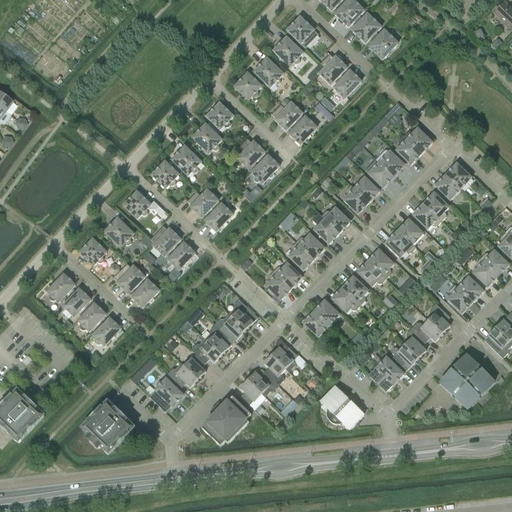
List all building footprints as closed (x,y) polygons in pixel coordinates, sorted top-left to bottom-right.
[(318,0),(332,13),(344,0),(318,0)] [(351,0),(350,0),(335,16),(349,29),(365,13),(361,9),(361,6),(361,4),(359,3),(358,2),(355,3),(351,0)] [(511,12),(504,5),(494,15),(504,25),(503,26),(508,31),(510,29),(511,30),(511,12)] [(368,16),(352,32),(366,46),(382,29),(377,25),(378,22),(378,20),(376,19),(375,18),(372,19),(368,16)] [(300,19),(287,33),(305,50),(318,36),(314,32),(300,19)] [(385,32),(369,49),(383,62),(399,45),(394,41),(395,38),(395,36),(393,35),(391,35),(388,36),(385,32)] [(287,39),(274,53),(290,69),(294,65),(297,66),(299,65),(300,64),(300,62),(300,59),(304,55),(287,39)] [(335,61),(334,60),(330,56),(321,66),(325,70),(326,70),(335,61)] [(326,70),(325,70),(319,76),(331,87),(347,70),(336,59),(334,60),(335,61),(326,70)] [(267,61),(254,74),(271,90),(275,86),(277,87),(279,86),(280,85),(281,83),(280,80),(284,76),(267,61)] [(318,67),(314,71),(315,73),(318,75),(319,76),(323,72),(318,67)] [(350,73),(334,90),(345,101),(362,84),(350,73)] [(248,75),(235,89),(249,102),(252,98),(255,99),(257,98),(258,97),(259,95),(258,93),(262,89),(248,75)] [(0,109),(5,114),(12,104),(0,95),(0,109)] [(326,98),(322,102),(331,112),(335,108),(326,98)] [(220,105),(207,119),(220,132),(224,128),(227,129),(229,128),(230,127),(231,125),(230,123),(234,119),(220,105)] [(292,105),(285,111),(276,121),(275,122),(286,133),(303,116),(300,113),(301,110),(300,108),(299,107),(297,106),(294,107),(292,105)] [(315,110),(330,121),(334,116),(320,105),(315,110)] [(398,105),(384,119),(388,124),(396,115),(398,117),(404,110),(398,105)] [(276,121),(285,111),(281,107),(272,117),(276,121)] [(306,119),(289,136),(301,147),(317,130),(306,119)] [(388,124),(384,119),(380,124),(384,128),(388,124)] [(17,122),(25,129),(27,126),(25,120),(18,120),(17,122)] [(25,129),(17,122),(15,125),(17,131),(23,131),(25,129)] [(206,126),(193,140),(209,156),(213,152),(216,152),(218,152),(219,150),(219,149),(219,146),(222,142),(217,137),(219,134),(210,126),(208,128),(206,126)] [(404,139),(422,156),(433,145),(418,130),(413,135),(412,134),(411,134),(411,133),(410,133),(409,133),(408,134),(404,139)] [(372,140),(376,136),(371,132),(367,136),(372,140)] [(5,138),(3,141),(11,147),(14,144),(11,139),(5,138)] [(422,156),(404,139),(400,142),(399,143),(399,144),(399,145),(399,146),(400,147),(401,148),(396,153),(411,167),(422,156)] [(11,147),(3,141),(1,143),(4,149),(10,149),(11,147)] [(253,146),(252,145),(248,141),(239,151),(243,155),(253,146)] [(243,155),(237,161),(249,172),(265,155),(254,144),(252,145),(253,146),(243,155)] [(185,148),(172,162),(188,178),(193,174),(195,175),(197,174),(198,173),(199,171),(198,168),(202,164),(185,148)] [(379,165),(394,179),(405,168),(404,166),(405,165),(392,152),(390,150),(388,152),(387,151),(385,152),(380,157),(375,162),(379,165)] [(350,153),(346,158),(351,162),(355,158),(350,153)] [(268,157),(252,175),(254,177),(254,180),(254,182),(255,183),(256,183),(257,184),(258,184),(260,183),(263,186),(270,179),(271,180),(274,177),(273,175),(280,169),(268,157)] [(346,158),(341,163),(346,167),(351,162),(346,158)] [(379,165),(375,162),(365,172),(369,176),(383,190),(394,179),(379,165)] [(165,164),(152,177),(166,191),(170,186),(173,187),(174,187),(176,185),(176,184),(175,181),(179,177),(165,164)] [(457,165),(446,177),(461,191),(472,180),(457,165)] [(461,191),(446,177),(435,188),(450,202),(461,191)] [(328,179),(323,185),(328,190),(334,184),(328,179)] [(351,187),(354,191),(369,205),(380,193),(365,179),(355,190),(351,187)] [(351,187),(351,188),(347,191),(347,192),(346,194),(346,195),(347,196),(348,197),(344,202),(358,216),(369,205),(354,191),(351,187)] [(318,199),(323,194),(319,190),(314,195),(318,199)] [(192,208),(192,207),(191,209),(202,220),(219,203),(216,200),(216,198),(217,197),(216,195),(215,194),(213,193),(210,194),(207,192),(201,198),(192,208)] [(151,207),(137,194),(124,208),(138,221),(142,217),(145,217),(146,217),(148,215),(148,214),(147,211),(149,210),(150,211),(155,210),(162,218),(166,214),(154,203),(151,207)] [(201,198),(197,194),(188,203),(192,207),(192,208),(201,198)] [(250,195),(246,199),(251,204),(255,200),(250,195)] [(423,206),(441,224),(446,219),(446,217),(446,216),(446,215),(445,214),(449,209),(435,195),(423,206)] [(487,200),(480,208),(485,212),(492,205),(487,200)] [(304,211),(309,206),(304,202),(299,207),(304,211)] [(222,206),(205,223),(216,234),(233,217),(230,214),(231,212),(231,211),(231,209),(229,208),(228,207),(224,208),(222,206)] [(441,224),(423,206),(413,217),(428,231),(432,226),(433,227),(434,228),(435,228),(436,228),(437,228),(441,224)] [(325,221),(339,236),(351,224),(350,224),(352,222),(338,208),(336,210),(331,215),(330,213),(329,213),(328,213),(327,213),(326,213),(322,218),(318,215),(324,222),(325,221)] [(324,222),(318,215),(312,222),(318,228),(314,232),(329,246),(339,236),(325,221),(324,222)] [(494,223),(497,226),(502,222),(498,218),(494,223)] [(118,220),(105,234),(121,250),(125,246),(126,246),(128,246),(130,246),(131,245),(131,243),(131,242),(130,241),(135,236),(118,220)] [(413,247),(416,250),(416,249),(413,246),(424,235),(409,221),(398,233),(413,247)] [(286,231),(290,227),(284,222),(280,226),(286,231)] [(466,222),(460,228),(465,233),(471,227),(466,222)] [(169,232),(168,232),(164,228),(151,242),(155,246),(169,232)] [(155,246),(153,248),(165,259),(181,242),(170,231),(168,232),(169,232),(155,246)] [(413,247),(398,233),(387,243),(385,246),(400,260),(402,258),(406,253),(408,254),(409,254),(410,254),(411,254),(412,254),(416,250),(413,247)] [(511,240),(506,234),(501,239),(501,240),(501,241),(501,242),(501,243),(502,243),(503,244),(498,248),(511,261),(511,240)] [(301,240),(296,245),(314,262),(325,250),(310,236),(306,241),(305,240),(304,240),(304,239),(303,239),(302,239),(301,240)] [(453,236),(448,241),(453,246),(458,241),(453,236)] [(93,241),(80,255),(94,268),(97,264),(100,265),(102,264),(103,263),(104,261),(103,258),(107,254),(93,241)] [(184,245),(167,262),(179,273),(196,256),(184,245)] [(314,262),(296,245),(292,248),(292,249),(292,250),(292,251),(292,252),(292,253),(293,254),(289,259),(303,273),(314,262)] [(368,263),(386,281),(391,276),(391,274),(390,270),(394,266),(379,252),(368,263)] [(481,261),(498,278),(509,267),(494,252),(490,257),(490,256),(488,256),(487,255),(486,255),(485,256),(481,261)] [(428,262),(433,267),(438,262),(429,253),(424,258),(428,262)] [(461,267),(465,263),(459,257),(455,261),(461,267)] [(498,278),(481,261),(476,265),(476,266),(476,267),(476,268),(477,270),(473,275),(488,289),(498,278)] [(433,267),(428,262),(420,271),(425,275),(433,267)] [(386,281),(368,263),(358,274),(372,288),(376,284),(380,285),(382,285),(386,281)] [(111,274),(120,274),(120,265),(111,265),(111,274)] [(273,274),(291,291),(302,280),(288,265),(283,270),(283,269),(282,269),(281,269),(280,268),(279,268),(279,269),(278,269),(273,274)] [(132,270),(127,266),(114,280),(119,284),(132,270)] [(119,284),(117,285),(128,296),(145,279),(134,268),(132,270),(119,284)] [(291,291),(273,274),(269,278),(269,279),(269,281),(270,282),(271,283),(266,288),(281,302),(291,291)] [(64,276),(48,293),(50,296),(50,299),(50,301),(51,302),(53,302),(56,302),(59,304),(76,287),(64,276)] [(354,278),(342,290),(360,307),(365,302),(365,300),(364,297),(368,293),(354,278)] [(415,284),(416,283),(415,283),(411,279),(398,293),(403,298),(416,285),(415,284)] [(469,279),(458,290),(473,304),(484,293),(469,279)] [(148,282),(131,299),(143,310),(160,293),(148,282)] [(458,290),(455,287),(451,292),(450,292),(450,293),(450,294),(451,295),(452,296),(447,301),(462,315),(473,304),(458,290)] [(360,307),(342,290),(332,301),(347,315),(351,311),(354,312),(356,311),(360,307)] [(80,291),(63,308),(74,319),(91,302),(80,291)] [(389,296),(383,303),(391,310),(397,304),(389,296)] [(229,316),(246,332),(258,320),(239,302),(234,307),(234,310),(229,316)] [(314,314),(329,328),(332,331),(336,326),(337,324),(336,321),(340,316),(325,302),(314,314)] [(95,305),(78,323),(81,325),(80,328),(81,330),(82,331),(84,332),(87,331),(90,334),(106,316),(95,305)] [(434,317),(429,322),(443,336),(450,327),(446,323),(450,319),(436,305),(431,310),(431,314),(434,317)] [(329,328),(314,314),(303,325),(318,339),(329,328)] [(229,340),(234,345),(246,332),(229,316),(224,321),(220,321),(215,327),(229,340)] [(511,320),(508,317),(496,329),(511,344),(511,320)] [(110,320),(93,337),(96,340),(95,343),(96,345),(98,346),(99,346),(102,345),(105,348),(121,331),(110,320)] [(417,324),(412,330),(426,344),(430,339),(435,344),(443,336),(429,322),(424,327),(421,324),(417,324)] [(234,345),(229,340),(215,327),(210,332),(210,335),(205,341),(222,357),(234,345)] [(511,346),(511,344),(496,329),(488,337),(484,342),(503,360),(508,354),(508,351),(511,346)] [(426,344),(412,330),(407,335),(407,339),(410,341),(405,347),(419,360),(427,352),(422,348),(426,344)] [(222,357),(205,341),(200,346),(196,346),(193,349),(198,354),(196,356),(197,356),(196,356),(205,365),(210,361),(214,365),(222,357)] [(172,353),(178,347),(173,342),(167,349),(172,353)] [(352,351),(356,346),(351,342),(347,346),(352,351)] [(419,360),(405,347),(400,352),(397,350),(396,349),(394,350),(392,351),(392,353),(392,355),(395,357),(393,359),(402,368),(407,373),(411,368),(419,360)] [(280,349),(272,357),(286,371),(289,374),(297,365),(293,362),(298,358),(289,349),(284,353),(280,349)] [(341,358),(335,353),(331,357),(337,363),(341,358)] [(184,368),(198,382),(206,373),(202,369),(205,365),(196,356),(192,360),(184,368)] [(286,371),(272,357),(264,365),(269,369),(264,374),(278,388),(284,382),(284,379),(281,376),(286,371)] [(295,361),(301,366),(305,362),(300,357),(295,361)] [(452,372),(440,384),(452,397),(453,395),(456,398),(455,399),(468,411),(480,399),(479,398),(481,395),(482,396),(494,384),(482,371),(481,373),(478,370),(479,369),(467,357),(455,369),(456,370),(453,373),(452,372)] [(376,371),(370,377),(386,393),(393,387),(404,376),(387,359),(376,370),(376,371)] [(136,386),(156,365),(151,360),(131,381),(136,386)] [(184,368),(182,365),(176,370),(173,370),(167,376),(172,380),(182,390),(186,385),(190,390),(198,382),(184,368)] [(278,388),(264,374),(260,378),(256,374),(248,382),(262,396),(265,398),(270,393),(274,393),(278,388)] [(155,392),(149,399),(165,415),(172,408),(172,409),(183,397),(166,380),(163,383),(162,382),(160,382),(159,383),(158,384),(157,385),(157,386),(157,387),(158,389),(155,392)] [(262,396),(248,382),(240,390),(245,394),(240,399),(250,407),(254,403),(262,396)] [(313,390),(318,385),(314,382),(309,387),(313,390)] [(341,425),(343,425),(350,432),(364,417),(335,388),(320,403),(328,410),(327,412),(327,413),(327,414),(327,415),(327,416),(327,417),(328,419),(328,420),(329,421),(331,423),(332,424),(334,425),(335,425),(336,425),(338,426),(340,425),(341,425)] [(18,392),(0,410),(0,426),(19,444),(44,418),(18,392)] [(207,425),(202,430),(216,444),(220,448),(225,443),(228,445),(245,428),(249,424),(246,421),(251,416),(232,398),(227,403),(221,408),(218,406),(214,411),(217,413),(206,424),(207,425)] [(297,406),(292,401),(287,406),(293,411),(298,407),(297,406)] [(108,404),(82,430),(90,438),(89,439),(89,443),(96,449),(100,449),(101,448),(109,456),(135,429),(108,404)] [(264,413),(259,408),(256,412),(260,416),(264,413)]
